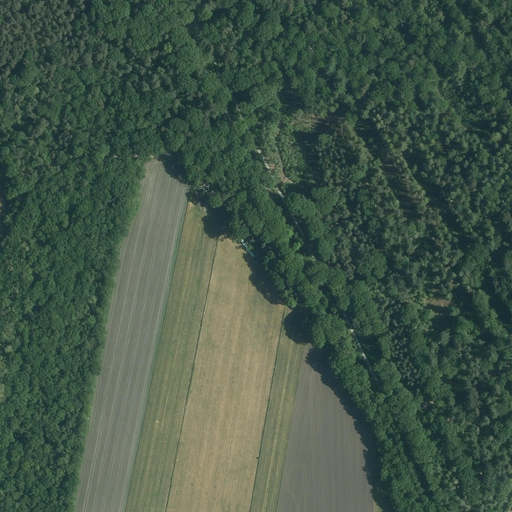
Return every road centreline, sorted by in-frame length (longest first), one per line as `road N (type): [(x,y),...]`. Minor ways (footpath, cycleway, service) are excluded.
road 1 (tertiary): [(427,511),(167,0)]
road 2 (track): [(26,197),(48,165),(156,154),(230,123)]
